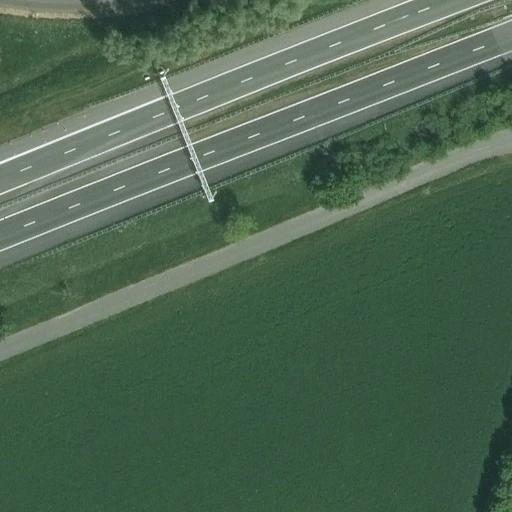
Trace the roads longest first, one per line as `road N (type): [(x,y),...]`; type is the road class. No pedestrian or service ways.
road 1 (unclassified): [(0,349),(511,137)]
road 2 (motorway): [(0,236),(511,35)]
road 3 (motorway): [(452,0),(0,179)]
